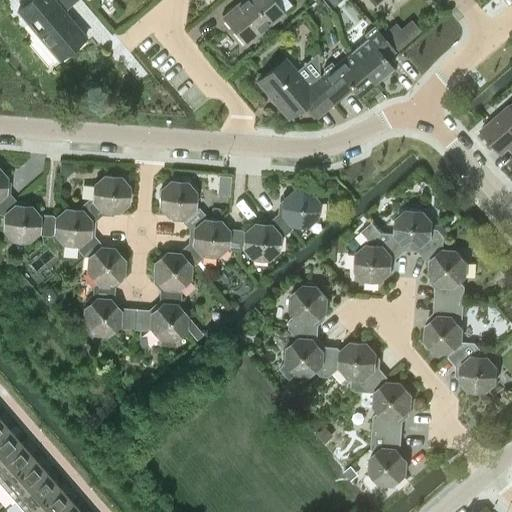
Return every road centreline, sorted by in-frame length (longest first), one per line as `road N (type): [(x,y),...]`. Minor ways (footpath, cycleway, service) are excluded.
road 1 (residential): [(485,469),(443,422),(444,399),(368,309)]
road 2 (residential): [(241,144),(243,120),(165,25),(173,0)]
road 3 (residential): [(146,138),(134,303)]
road 4 (residential): [(511,209),(442,134),(413,118),(387,121)]
road 5 (residential): [(241,144),(300,148),(387,121)]
road 6 (residential): [(0,128),(146,138)]
road 7 (residential): [(387,121),(490,36)]
